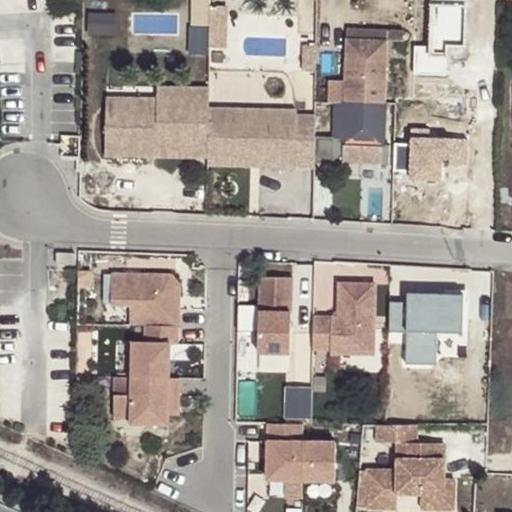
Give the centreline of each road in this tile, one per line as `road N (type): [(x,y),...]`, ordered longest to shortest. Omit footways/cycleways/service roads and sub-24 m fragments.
road 1 (residential): [(217,238),(511,253)]
road 2 (residential): [(217,238),(213,500)]
road 3 (residential): [(39,207),(34,419)]
road 4 (residential): [(39,207),(118,232),(217,238)]
